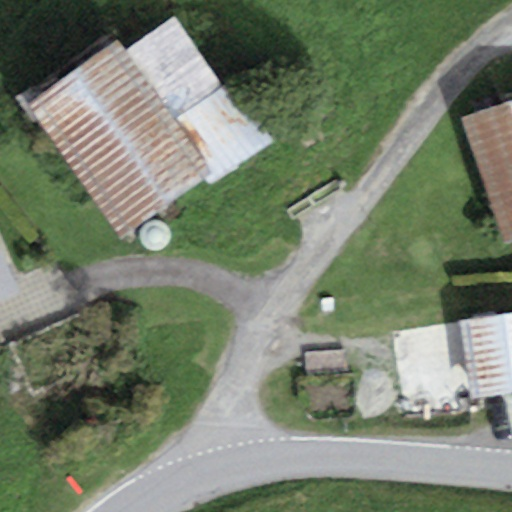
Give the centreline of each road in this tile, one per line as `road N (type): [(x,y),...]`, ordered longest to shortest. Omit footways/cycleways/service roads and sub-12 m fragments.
road 1 (track): [(207,474),(281,313),(487,54),(511,37)]
road 2 (tertiary): [(511,470),(331,455),(260,459),(207,474),(145,511)]
